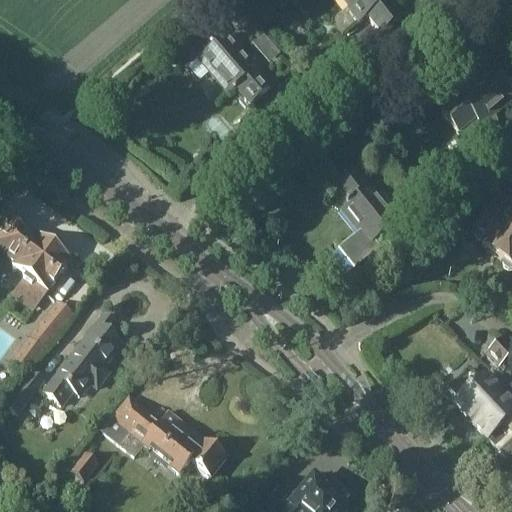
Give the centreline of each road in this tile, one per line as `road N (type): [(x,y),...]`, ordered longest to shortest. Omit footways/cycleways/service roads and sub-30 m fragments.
road 1 (residential): [(331,94),(158,227)]
road 2 (residential): [(318,362),(431,302),(462,305),(511,333)]
road 3 (tertiary): [(318,362),(158,227)]
road 4 (tertiary): [(462,511),(318,362)]
road 5 (tertiary): [(158,227),(0,106)]
